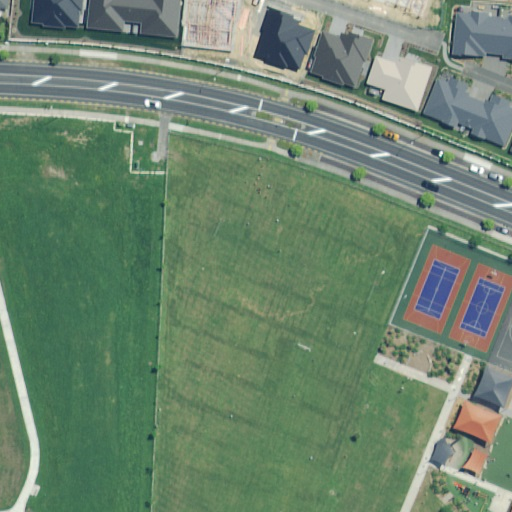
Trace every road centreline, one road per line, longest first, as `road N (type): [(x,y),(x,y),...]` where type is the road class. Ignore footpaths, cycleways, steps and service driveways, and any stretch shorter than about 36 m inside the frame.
road 1 (secondary): [(511,207),(277,120),(107,85),(0,78)]
road 2 (residential): [(304,0),(440,44)]
